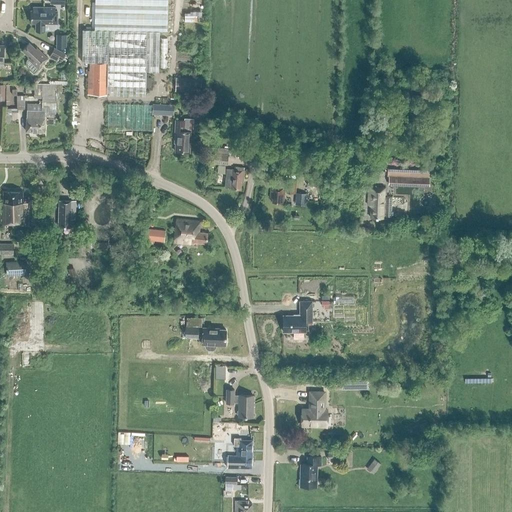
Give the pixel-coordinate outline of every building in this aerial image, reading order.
[(82,30),(81,62),(89,62),(89,71),(88,71),(87,95),(106,96),(106,88),(146,88),(146,72),(159,73),(160,31),(166,32),(166,0),(94,0),(94,30),(82,30)] [(31,11),(30,23),(35,23),(35,32),(45,32),(45,23),(57,24),(58,10),(54,10),(54,8),(33,7),(33,11),(31,11)] [(187,21),(199,21),(199,11),(187,11),(187,21)] [(35,49),(29,43),(22,50),(29,56),(28,57),(38,68),(47,58),(36,48),(35,49)] [(67,55),(54,48),(50,57),(57,60),(58,58),(64,61),(67,55)] [(175,78),(175,91),(200,92),(201,79),(175,78)] [(26,117),(26,131),(44,132),(44,119),(44,113),(55,114),(55,105),(56,92),(56,85),(49,85),(28,84),(28,90),(33,91),(33,95),(41,95),(41,99),(41,104),(27,104),(26,111),(26,117)] [(17,109),(25,109),(25,96),(17,96),(17,109)] [(152,115),(166,116),(167,105),(153,104),(152,115)] [(175,152),(189,153),(190,132),(193,132),(193,119),(184,119),(184,121),(175,120),(174,138),(176,138),(175,152)] [(215,147),(214,164),(227,166),(228,149),(215,147)] [(230,188),(240,189),(241,179),(243,179),(244,171),(226,169),(225,182),(225,183),(225,188),(230,188)] [(429,177),(389,176),(388,185),(429,187),(429,177)] [(307,178),(307,185),(322,186),(322,179),(307,178)] [(271,187),(270,198),(272,198),(272,203),(283,204),(285,189),(286,189),(286,193),(295,194),(296,182),(287,181),(287,183),(273,182),(273,187),(271,187)] [(369,218),(375,218),(383,219),(383,216),(391,217),(391,197),(384,197),(384,187),(368,187),(367,206),(370,207),(369,218)] [(22,191),(3,191),(3,203),(0,203),(0,224),(25,224),(25,206),(31,206),(31,197),(25,197),(22,197),(22,191)] [(306,194),(297,194),(296,205),(305,205),(306,194)] [(58,227),(71,227),(71,219),(75,219),(75,201),(59,200),(58,227)] [(200,222),(176,219),(174,243),(194,245),(194,243),(206,244),(208,233),(199,233),(200,222)] [(164,242),(165,231),(148,229),(146,244),(153,245),(154,241),(164,242)] [(0,254),(13,255),(13,244),(0,243),(0,254)] [(5,262),(6,276),(26,275),(25,261),(5,262)] [(426,295),(437,293),(436,286),(425,288),(426,295)] [(300,316),(283,316),(283,332),(293,332),(293,339),(303,338),(303,332),(305,332),(305,321),(312,321),(312,302),(300,302),(300,316)] [(216,328),(203,328),(203,330),(198,330),(199,327),(185,327),(185,338),(202,339),(202,345),(205,345),(205,347),(206,349),(208,350),(212,351),(214,350),(215,348),(216,345),(225,346),(226,330),(218,330),(216,330),(216,328)] [(228,378),(228,365),(217,365),(217,377),(228,378)] [(238,417),(252,417),(253,396),(239,395),(234,395),(234,390),(226,390),(226,403),(234,404),(234,403),(239,403),(238,417)] [(309,409),(302,409),(301,426),(327,426),(327,410),(324,410),(324,392),(310,392),(309,409)] [(214,435),(244,435),(244,424),(214,424),(214,435)] [(241,438),(234,438),(234,446),(236,446),(236,455),(227,455),(227,467),(231,467),(231,473),(236,474),(236,468),(251,468),(252,440),(241,440),(241,438)] [(344,460),(344,452),(334,452),(334,460),(344,460)] [(301,464),(300,487),(316,487),(317,466),(321,466),(320,457),(307,457),(307,464),(301,464)] [(375,471),(380,464),(374,459),(368,466),(375,471)] [(251,511),(252,503),(248,503),(248,501),(235,501),(235,511),(251,511)]
